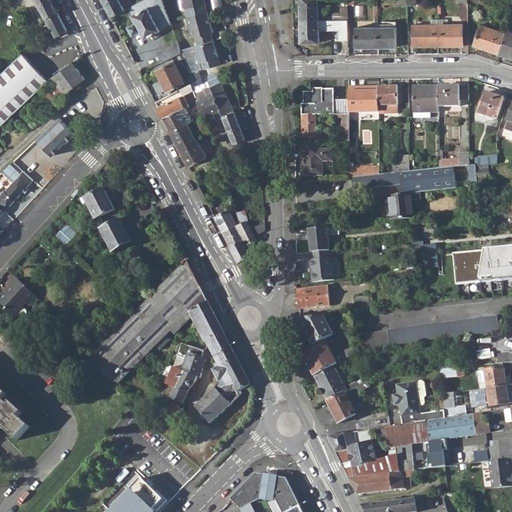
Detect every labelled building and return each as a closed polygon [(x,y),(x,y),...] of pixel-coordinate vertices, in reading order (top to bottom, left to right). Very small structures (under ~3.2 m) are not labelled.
[(51,0),(37,0),(49,23),(45,25),(52,39),(68,31),(51,0)] [(102,0),(111,17),(129,8),(133,5),(129,0),(102,0)] [(141,31),(145,38),(160,31),(160,29),(172,23),(163,0),(142,0),(133,5),(129,8),(137,24),(130,27),(134,35),(141,31)] [(300,0),(301,20),(320,20),(319,0),(300,0)] [(334,12),(334,20),(342,20),(349,19),(349,0),(341,0),(341,11),(334,12)] [(206,3),(186,7),(188,16),(189,16),(208,11),(206,3)] [(208,11),(189,16),(194,38),(197,37),(199,45),(213,40),(211,33),(213,32),(208,11)] [(301,20),(301,43),(320,43),(320,20),(301,20)] [(439,24),(439,45),(464,45),(463,23),(439,24)] [(413,24),(414,46),(439,45),(439,24),(413,24)] [(475,46),(499,54),(505,33),(481,25),(475,46)] [(356,27),(356,47),(379,47),(379,27),(356,27)] [(379,27),(379,47),(397,46),(397,27),(379,27)] [(499,54),(511,58),(511,32),(507,30),(505,33),(499,54)] [(202,69),(221,64),(214,40),(213,40),(199,45),(195,46),(202,69)] [(173,44),(157,52),(162,62),(181,52),(178,42),(173,44)] [(0,124),(48,79),(23,53),(0,74),(0,124)] [(64,94),(85,78),(73,61),(52,76),(64,94)] [(157,70),(167,90),(185,81),(174,61),(157,70)] [(200,70),(189,74),(192,83),(193,86),(196,85),(205,81),(200,70)] [(220,110),(234,144),(246,139),(219,76),(207,80),(211,88),(220,110)] [(35,93),(49,107),(64,94),(52,78),(35,93)] [(180,89),(183,95),(194,89),(193,86),(192,83),(180,89)] [(415,85),(415,112),(440,112),(440,105),(439,85),(415,85)] [(469,85),(439,85),(440,105),(461,105),(461,100),(469,100),(469,85)] [(350,99),(350,112),(380,111),(380,105),(379,86),(362,86),(362,91),(350,91),(350,99)] [(398,86),(379,86),(380,105),(380,111),(380,114),(398,113),(398,86)] [(198,100),(205,117),(220,110),(211,88),(206,90),(208,95),(198,100)] [(304,92),(302,115),(316,114),(342,114),(350,114),(350,112),(350,99),(335,99),(335,88),(323,88),(323,92),(319,96),(314,91),(304,92)] [(479,113),(496,120),(504,98),(487,92),(479,113)] [(158,108),(163,118),(185,107),(188,105),(183,95),(158,108)] [(163,118),(170,132),(194,120),(193,118),(192,119),(185,107),(163,118)] [(317,137),(316,114),(302,115),(303,137),(317,137)] [(350,114),(342,114),(342,137),(338,137),(338,144),(351,144),(350,114)] [(60,117),(37,138),(53,156),(76,134),(60,117)] [(170,132),(180,150),(189,145),(189,144),(199,138),(197,134),(201,133),(194,120),(170,132)] [(180,150),(189,167),(191,165),(207,157),(199,142),(203,140),(202,137),(199,138),(189,144),(189,145),(180,150)] [(303,150),(304,176),(325,175),(324,167),(335,167),(334,149),(303,150)] [(441,160),(441,167),(471,164),(470,150),(461,151),(462,158),(441,160)] [(400,154),(400,172),(411,171),(411,154),(400,154)] [(474,158),(475,164),(475,166),(497,164),(497,161),(497,156),(474,158)] [(14,160),(2,172),(13,182),(2,193),(0,191),(0,206),(5,211),(34,180),(14,160)] [(402,183),(403,193),(413,192),(456,188),(456,181),(472,180),(473,186),(478,186),(475,166),(475,164),(471,164),(441,167),(411,171),(400,172),(381,174),(355,177),(356,188),(402,183)] [(351,167),(351,177),(355,177),(381,174),(381,166),(351,167)] [(228,176),(230,187),(240,184),(237,174),(228,176)] [(104,188),(83,199),(84,202),(87,200),(97,219),(116,209),(104,188)] [(79,191),(76,189),(70,195),(73,198),(79,191)] [(391,194),(394,219),(416,217),(413,192),(403,193),(391,194)] [(215,218),(223,234),(234,228),(237,226),(226,205),(217,210),(220,216),(215,218)] [(230,248),(249,283),(261,277),(244,246),(256,239),(248,223),(245,211),(237,213),(240,225),(237,226),(234,228),(242,242),(230,248)] [(114,253),(133,242),(120,218),(101,228),(114,253)] [(255,227),(259,234),(266,230),(265,222),(255,227)] [(57,238),(65,246),(78,232),(70,224),(57,238)] [(310,227),(312,251),(331,249),(329,225),(310,227)] [(424,226),(425,238),(436,237),(435,226),(424,226)] [(223,234),(230,248),(242,242),(234,228),(223,234)] [(426,244),(428,267),(440,266),(438,243),(426,244)] [(312,251),(314,282),(336,279),(333,256),(332,256),(331,249),(312,251)] [(483,284),(511,281),(511,250),(488,253),(483,284)] [(483,284),(488,253),(455,256),(457,286),(483,284)] [(208,302),(187,260),(156,292),(86,364),(112,380),(150,343),(155,348),(156,346),(166,337),(172,331),(176,335),(194,315),(191,310),(208,302)] [(13,318),(29,302),(31,304),(37,297),(18,279),(12,286),(13,287),(0,301),(0,302),(7,309),(5,311),(13,318)] [(297,296),(299,309),(331,305),(329,285),(298,289),(297,296)] [(355,296),(356,312),(371,310),(369,295),(355,296)] [(191,310),(194,315),(207,341),(224,332),(208,302),(191,310)] [(362,335),(368,348),(501,330),(499,315),(390,329),(390,330),(362,335)] [(300,318),(314,346),(334,336),(324,316),(300,318)] [(27,336),(30,332),(24,327),(19,332),(27,336)] [(248,387),(252,385),(224,332),(207,341),(218,363),(215,364),(217,368),(213,370),(219,382),(220,384),(216,388),(196,407),(211,423),(231,404),(239,396),(244,395),(242,390),(248,387)] [(166,337),(156,346),(159,348),(160,350),(171,339),(166,337)] [(152,351),(155,348),(150,343),(112,380),(118,384),(135,368),(149,353),(152,351)] [(188,359),(182,372),(197,377),(198,378),(206,358),(202,357),(204,350),(183,343),(178,356),(188,359)] [(304,356),(314,377),(334,366),(338,365),(327,344),(304,356)] [(511,354),(499,356),(500,363),(511,361),(511,354)] [(174,368),(182,372),(188,359),(178,356),(174,368)] [(174,369),(169,366),(161,382),(167,384),(168,382),(174,369)] [(314,377),(328,401),(344,393),(345,393),(348,391),(334,366),(314,377)] [(440,368),(442,378),(458,376),(457,366),(440,368)] [(182,372),(174,368),(174,369),(168,382),(189,391),(197,377),(182,372)] [(505,368),(486,371),(479,372),(480,383),(487,382),(489,389),(508,386),(511,385),(511,383),(511,378),(507,379),(505,368)] [(423,379),(417,380),(421,406),(424,406),(426,403),(425,399),(428,396),(426,381),(423,379)] [(397,382),(399,394),(399,397),(394,398),(395,406),(400,405),(402,418),(422,415),(421,406),(417,380),(397,382)] [(368,381),(348,391),(345,393),(344,393),(328,401),(340,424),(357,415),(348,399),(370,387),(368,381)] [(168,382),(167,384),(175,388),(170,398),(183,404),(187,394),(189,391),(168,382)] [(161,395),(170,398),(175,388),(167,384),(161,395)] [(489,389),(491,407),(510,404),(508,386),(489,389)] [(0,424),(18,440),(30,426),(18,416),(26,408),(14,398),(12,400),(0,389),(0,424)] [(175,404),(163,416),(176,428),(187,416),(175,404)] [(445,409),(446,419),(468,416),(467,406),(445,409)] [(474,415),(478,435),(490,433),(489,423),(485,423),(483,413),(474,415)] [(398,458),(400,473),(416,471),(416,470),(445,466),(442,440),(478,435),(474,415),(468,416),(446,419),(386,429),(389,448),(397,447),(398,458)] [(328,436),(337,453),(349,450),(348,447),(372,441),(370,431),(333,435),(328,436)] [(479,458),(479,463),(489,462),(511,459),(511,438),(498,441),(499,450),(502,449),(503,457),(495,458),(495,455),(479,458)] [(337,453),(350,479),(400,473),(398,458),(377,462),(372,441),(348,447),(349,450),(337,453)] [(511,459),(489,462),(493,489),(511,486),(511,477),(511,469),(511,459)] [(350,479),(358,495),(404,490),(405,488),(412,487),(411,478),(417,478),(416,471),(400,473),(350,479)] [(239,511),(289,511),(297,508),(291,494),(277,481),(260,479),(243,488),(233,498),(239,511)] [(153,511),(163,502),(150,489),(153,486),(147,481),(145,484),(141,480),(130,491),(131,492),(116,508),(117,509),(114,511),(153,511)] [(239,511),(233,498),(229,503),(239,511)] [(363,505),(366,511),(417,511),(416,499),(363,505)] [(163,502),(153,511),(159,511),(167,505),(163,502)]
